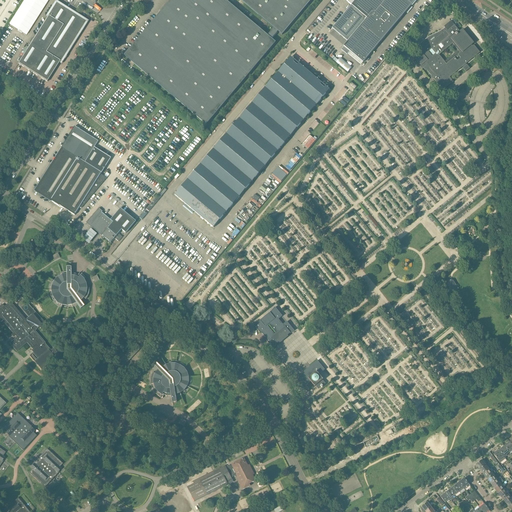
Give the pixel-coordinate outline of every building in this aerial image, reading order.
[(171,0),(124,55),(136,66),(207,125),(276,43),(272,39),(278,32),(282,35),(311,0),(171,0)] [(345,0),(351,5),(332,28),(348,41),(368,18),(381,0),(345,0)] [(416,0),(415,0),(381,0),(368,18),(348,41),(344,46),(342,49),(347,54),(350,51),(364,62),(416,0)] [(21,56),(18,61),(19,62),(18,64),(47,82),(60,61),(61,62),(85,25),(83,19),(57,3),(55,6),(54,5),(47,16),(48,16),(22,57),(21,56)] [(463,67),(463,68),(466,72),(467,71),(470,68),(467,65),(466,64),(480,53),(474,45),(473,47),(471,44),(472,43),(462,32),(461,33),(451,21),(444,27),(446,29),(447,31),(446,31),(447,33),(445,34),(442,30),(438,33),(435,34),(432,35),(430,37),(427,39),(425,41),(423,43),(421,45),(419,48),(423,53),(422,54),(422,53),(416,59),(425,70),(426,70),(428,72),(432,77),(432,76),(434,78),(434,79),(443,90),(446,89),(452,84),(453,81),(450,78),(463,67)] [(278,72),(317,105),(330,89),(291,57),(278,72)] [(336,63),(348,72),(352,67),(340,58),(336,63)] [(278,72),(265,88),(304,120),(317,105),(278,72)] [(304,120),(265,88),(252,103),(291,136),(304,120)] [(252,103),(240,119),(278,151),(291,136),(252,103)] [(278,151),(240,119),(227,134),(265,167),(278,151)] [(75,128),(62,149),(56,158),(58,159),(53,167),(51,166),(36,189),(41,193),(40,194),(59,206),(75,215),(79,208),(81,209),(107,178),(101,174),(111,158),(94,148),(97,143),(75,128)] [(227,134),(214,150),(252,182),(265,167),(227,134)] [(308,149),(316,140),(310,135),(302,145),(308,149)] [(252,182),(214,150),(201,165),(239,198),(252,182)] [(287,158),(289,155),(286,152),(279,159),(287,166),(291,162),(287,158)] [(300,158),(295,154),(290,161),(295,165),(300,158)] [(289,172),(290,171),(282,163),(280,165),(289,172)] [(201,165),(188,180),(227,213),(239,198),(201,165)] [(279,166),(271,176),(280,183),(288,173),(279,166)] [(227,213),(188,180),(175,196),(214,228),(227,213)] [(267,180),(265,182),(275,189),(276,187),(267,180)] [(250,201),(245,206),(254,214),(256,212),(251,208),(254,205),(250,201)] [(99,232),(100,232),(110,220),(101,213),(102,212),(98,209),(87,223),(98,232),(99,232)] [(100,232),(102,234),(101,235),(104,238),(105,237),(111,242),(114,238),(118,242),(122,237),(119,234),(122,230),(125,233),(135,222),(120,209),(110,220),(100,232)] [(86,235),(82,240),(88,245),(92,240),(96,235),(90,230),(86,235)] [(38,233),(35,237),(40,240),(43,242),(45,238),(38,233)] [(49,285),(48,290),(52,290),(53,295),(52,295),(53,295),(55,299),(52,301),(56,305),(62,307),(63,304),(67,305),(71,304),(72,308),(77,305),(80,309),(84,306),(80,300),(83,297),(86,300),(89,294),(89,288),(86,288),(85,284),(86,284),(85,283),(85,284),(83,280),(86,278),(81,273),(81,274),(80,273),(79,273),(78,276),(75,275),(76,274),(75,274),(71,274),(71,267),(66,267),(66,272),(61,273),(62,276),(58,278),(57,278),(58,278),(55,281),(52,279),(49,285)] [(459,289),(453,279),(446,283),(451,293),(459,289)] [(183,298),(191,288),(186,285),(178,294),(183,298)] [(26,341),(33,350),(32,352),(36,357),(33,360),(40,369),(52,359),(53,360),(59,355),(53,348),(51,350),(45,343),(35,331),(39,328),(41,329),(46,325),(41,319),(38,321),(33,314),(26,320),(10,302),(4,307),(2,305),(0,306),(0,325),(1,326),(4,323),(13,334),(15,333),(16,335),(15,336),(17,338),(10,344),(15,350),(26,341)] [(262,333),(266,338),(265,339),(273,348),(277,345),(276,344),(290,333),(290,334),(295,331),(287,322),(283,325),(279,319),(282,316),(275,307),(271,311),(269,313),(261,320),(260,320),(258,322),(254,325),(261,334),(262,333)] [(116,365),(121,369),(124,366),(141,348),(136,343),(119,361),(120,361),(116,365)] [(157,363),(154,366),(159,371),(156,374),(153,373),(151,378),(151,384),(155,384),(156,388),(155,388),(156,388),(159,391),(156,394),(161,398),(163,398),(164,395),(167,396),(171,396),(172,403),(177,402),(176,397),(182,396),(180,392),(183,390),(184,390),(186,386),(189,388),(191,382),(191,376),(188,377),(186,373),(187,372),(186,372),(184,369),(186,366),(182,363),(176,361),(176,365),(171,365),(171,364),(171,365),(167,366),(165,363),(160,366),(157,363)] [(300,380),(305,386),(311,381),(315,387),(316,386),(319,389),(321,387),(322,387),(323,387),(323,386),(325,384),(322,381),(323,380),(319,374),(324,370),(320,364),(300,380)] [(38,408),(39,409),(42,406),(41,405),(37,401),(36,400),(33,403),(34,404),(38,408)] [(34,431),(32,428),(17,413),(4,428),(8,432),(6,433),(9,436),(8,436),(23,450),(37,436),(33,432),(34,431)] [(502,449),(499,451),(504,457),(505,457),(507,456),(506,455),(509,452),(505,446),(504,446),(502,448),(502,449)] [(61,469),(59,468),(63,464),(47,449),(33,464),(34,465),(31,467),(33,469),(29,472),(35,478),(45,487),(52,480),(59,472),(58,471),(61,469)] [(505,457),(504,457),(499,451),(497,453),(496,452),(494,453),(494,455),(500,463),(506,459),(505,457)] [(233,467),(232,468),(232,466),(228,468),(229,469),(228,470),(233,479),(238,477),(241,483),(240,484),(244,491),(252,487),(251,485),(257,482),(254,477),(256,476),(251,466),(249,467),(245,459),(233,466),(233,467)] [(480,470),(486,466),(482,460),(476,465),(480,470)] [(480,470),(484,475),(490,470),(492,469),(490,466),(488,468),(486,466),(480,470)] [(196,485),(188,489),(196,504),(235,484),(233,479),(228,470),(227,467),(222,469),(222,468),(212,473),(213,474),(196,483),(196,485)] [(494,471),(492,473),(490,470),(484,475),(488,479),(493,475),(496,473),(494,471)] [(493,475),(488,479),(491,484),(497,480),(493,475)] [(459,482),(464,488),(466,490),(470,486),(469,484),(468,482),(464,478),(459,482)] [(501,484),(497,480),(491,484),(495,489),(501,484)] [(460,492),(464,488),(459,482),(455,485),(460,492)] [(505,489),(501,484),(495,489),(499,494),(505,489)] [(455,485),(450,489),(455,495),(460,492),(455,485)] [(456,497),(455,495),(450,489),(445,493),(450,499),(452,501),(456,497)] [(508,494),(505,489),(499,494),(503,498),(508,494)] [(445,493),(440,496),(445,503),(450,499),(445,493)] [(511,498),(508,494),(503,498),(506,503),(511,498)] [(1,511),(29,511),(18,498),(1,511)] [(424,510),(425,511),(432,507),(428,502),(422,507),(420,508),(423,511),(424,510)]
